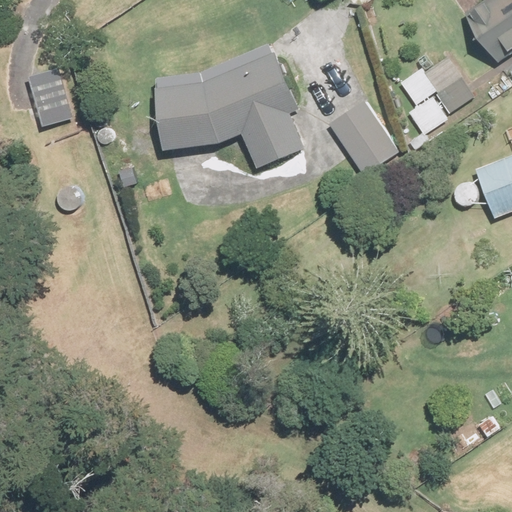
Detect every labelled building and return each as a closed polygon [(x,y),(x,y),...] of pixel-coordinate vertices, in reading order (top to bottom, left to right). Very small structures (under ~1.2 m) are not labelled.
[(511,0),(494,0),(467,18),(480,49),(499,67),(511,58),(511,0)] [(200,80),(157,84),(165,157),(225,151),(242,141),(258,174),(304,154),(287,116),(296,112),(267,49),(200,80)] [(448,55),(400,87),(417,111),(409,116),(424,140),(480,103),(448,55)] [(61,76),(31,85),(43,126),(73,118),(61,76)] [(366,104),(328,130),(363,181),(401,155),(366,104)] [(511,161),(477,175),(493,224),(511,216),(511,161)] [(66,207),(69,209),(73,210),(77,210),(80,208),(83,205),(84,202),(84,198),(83,194),(81,191),(78,189),(74,188),(71,188),(68,190),(65,192),(63,195),(62,198),(62,201),(64,205),(66,207)]
